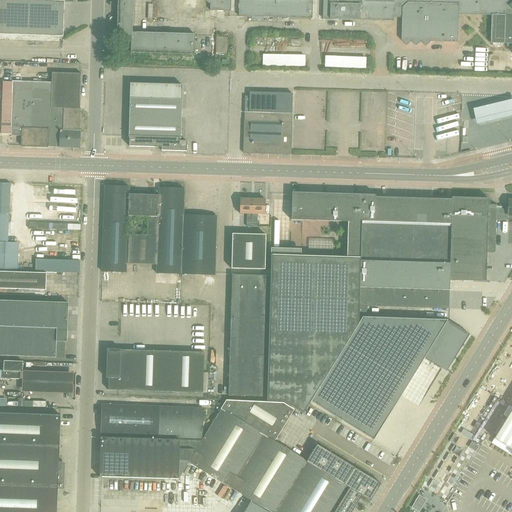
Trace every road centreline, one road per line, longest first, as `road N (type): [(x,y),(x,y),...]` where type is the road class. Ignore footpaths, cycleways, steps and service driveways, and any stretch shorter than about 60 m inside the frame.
road 1 (unclassified): [(234,169),(237,79),(511,88)]
road 2 (unclassified): [(80,511),(96,164)]
road 3 (unclassified): [(385,511),(511,303)]
road 4 (tertiary): [(438,175),(234,169)]
road 5 (unclassified): [(96,164),(98,0)]
road 6 (tertiary): [(234,169),(96,164)]
